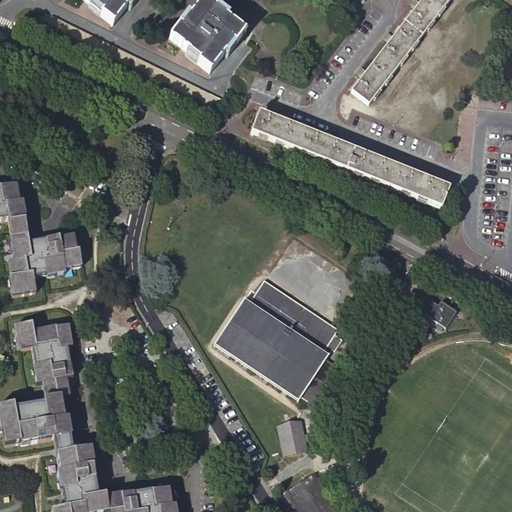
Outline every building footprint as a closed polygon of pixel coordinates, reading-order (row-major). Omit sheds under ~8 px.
[(100,18),(112,28),(133,0),(80,0),(101,16),(100,18)] [(198,64),(209,76),(231,46),(234,48),(241,38),(243,40),(245,38),(243,36),(244,35),(214,12),(216,10),(203,0),(180,30),(178,28),(168,41),(196,66),(198,64)] [(450,0),(422,0),(419,5),(418,4),(413,10),(414,11),(392,39),(391,38),(386,44),(388,45),(366,73),(365,72),(360,78),(361,79),(350,94),(368,107),(450,0)] [(414,1),(409,7),(413,10),(418,4),(414,1)] [(44,29),(215,113),(221,101),(50,17),(44,29)] [(391,38),(388,35),(383,41),(386,44),(391,38)] [(361,69),(356,76),(360,78),(365,72),(361,69)] [(424,180),(425,179),(417,176),(417,177),(377,161),(377,159),(371,157),(370,158),(330,142),(330,141),(323,138),(322,139),(282,123),(282,122),(275,119),(275,120),(263,116),(264,114),(261,112),(260,114),(258,113),(249,134),(440,210),(448,189),(424,180)] [(63,271),(79,269),(77,253),(74,254),(72,238),(57,240),(57,239),(27,244),(23,223),(25,222),(22,205),(18,205),(15,188),(0,190),(0,220),(7,220),(10,239),(8,240),(12,262),(8,263),(11,279),(8,280),(11,298),(34,294),(32,279),(45,277),(46,279),(63,275),(63,271)] [(313,379),(324,362),(327,357),(322,354),(337,331),(263,282),(249,304),(243,301),(212,347),(297,403),(300,398),(313,379)] [(429,319),(444,330),(455,313),(439,303),(436,308),(427,301),(422,307),(420,306),(413,317),(425,325),(429,319)] [(14,328),(18,351),(28,349),(31,368),(30,368),(32,386),(38,385),(41,401),(39,401),(39,405),(14,409),(13,406),(0,408),(0,433),(1,433),(4,448),(20,445),(20,447),(53,442),(59,475),(56,475),(59,493),(61,493),(63,511),(62,511),(173,511),(173,510),(169,510),(166,493),(149,496),(149,494),(119,499),(119,498),(103,500),(103,499),(97,500),(92,471),(94,471),(91,451),(72,455),(69,438),(68,438),(67,431),(70,431),(68,421),(64,421),(60,400),(69,399),(66,382),(72,381),(67,349),(72,349),(68,328),(56,330),(56,328),(33,332),(32,325),(14,328)] [(323,384),(333,368),(324,362),(313,379),(300,398),(316,408),(329,389),(329,390),(330,388),(323,384)] [(283,457),(305,453),(299,423),(277,428),(283,457)] [(283,496),(292,511),(333,511),(312,478),(283,496)]
